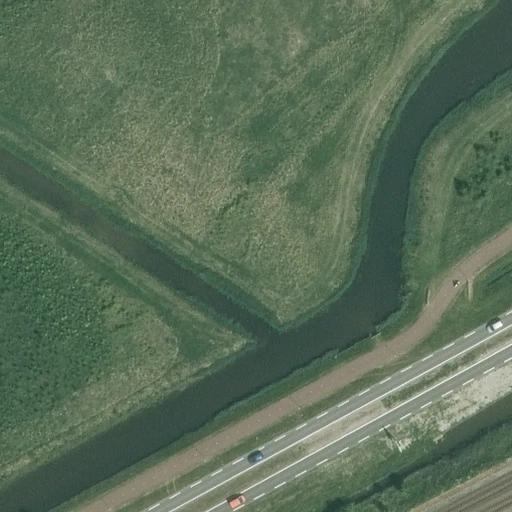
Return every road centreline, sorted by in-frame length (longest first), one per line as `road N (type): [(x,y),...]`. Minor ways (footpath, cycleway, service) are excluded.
road 1 (secondary): [(511,315),(155,511)]
road 2 (secondary): [(222,511),(511,353)]
